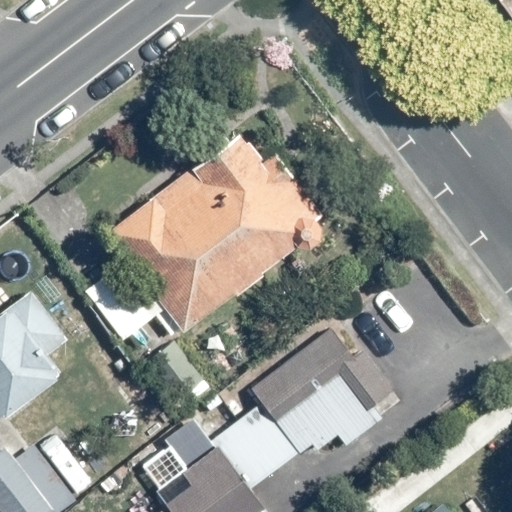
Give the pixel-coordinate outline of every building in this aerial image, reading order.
[(262,162),(238,129),(98,230),(173,334),(329,221),(278,150),(262,162)] [(0,413),(57,373),(44,355),(61,344),(24,292),(0,309),(0,413)] [(140,511),(258,511),(243,491),(244,491),(308,445),(311,450),(335,432),(346,447),(384,420),(377,411),(395,398),(360,349),(354,353),(332,322),(225,399),(239,419),(208,441),(145,487),(156,501),(140,511)] [(2,443),(0,444),(0,511),(59,511),(77,499),(58,475),(49,481),(45,477),(80,450),(59,422),(12,457),(2,443)] [(443,511),(434,499),(415,511),(443,511)]
